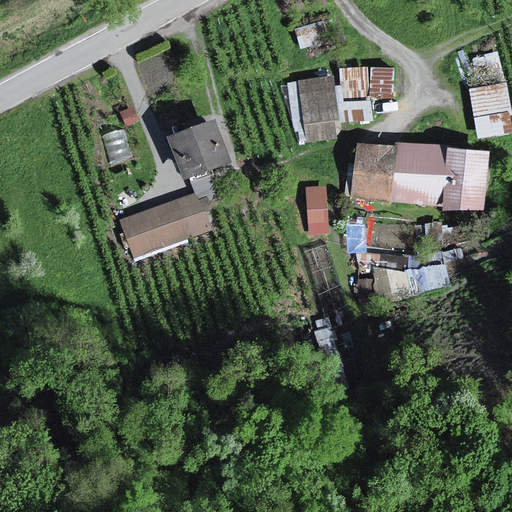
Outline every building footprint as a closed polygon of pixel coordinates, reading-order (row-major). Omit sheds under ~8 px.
[(335,122),(329,78),(294,82),(300,127),(335,122)] [(510,131),(503,83),(469,88),(475,136),(510,131)] [(228,164),(211,119),(164,137),(181,182),(228,164)] [(474,203),(478,155),(356,145),(353,195),(474,203)] [(308,235),(329,234),(327,186),(306,187),(308,235)] [(205,227),(191,191),(118,218),(131,255),(205,227)] [(411,297),(447,289),(438,254),(403,263),(411,297)] [(341,360),(328,326),(310,333),(324,367),(341,360)]
